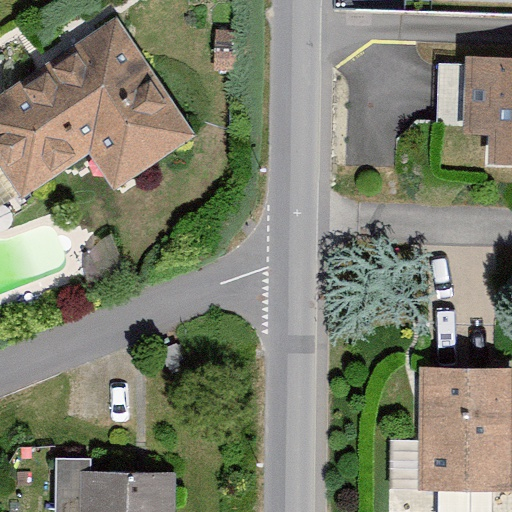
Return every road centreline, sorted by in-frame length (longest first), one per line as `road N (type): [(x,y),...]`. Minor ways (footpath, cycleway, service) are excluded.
road 1 (residential): [(296,265),(228,281),(0,371)]
road 2 (tertiary): [(302,0),(296,265)]
road 3 (tertiary): [(296,265),(293,511)]
